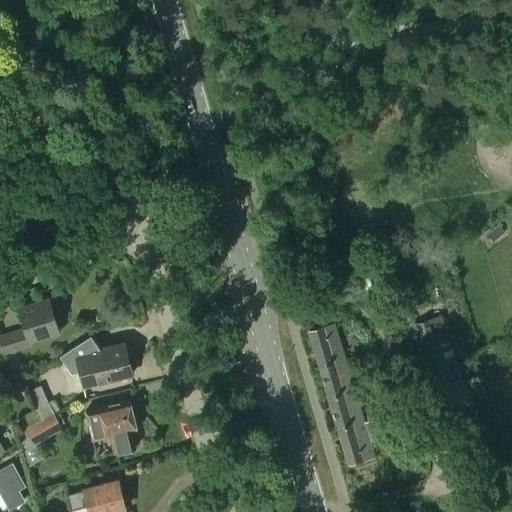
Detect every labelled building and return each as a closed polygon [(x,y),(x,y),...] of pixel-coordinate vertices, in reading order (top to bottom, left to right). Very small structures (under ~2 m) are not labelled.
[(377,273),(363,278),(367,291),(381,287),(377,273)] [(26,328),(0,336),(0,337),(5,352),(31,344),(30,340),(58,332),(48,300),(20,309),(26,328)] [(414,325),(421,346),(439,341),(447,339),(440,317),(414,325)] [(334,324),(309,331),(319,365),(344,358),(344,356),(334,324)] [(100,353),(100,349),(91,335),(59,356),(71,375),(80,373),(84,386),(132,375),(124,343),(102,348),(103,352),(100,353)] [(444,360),(439,341),(421,346),(427,367),(453,359),(452,357),(444,360)] [(344,358),(319,365),(329,398),(354,390),(344,358)] [(427,367),(433,388),(459,380),(453,359),(427,367)] [(465,402),(459,380),(433,388),(440,409),(465,402)] [(354,390),(329,398),(339,431),(364,423),(363,422),(354,390)] [(130,400),(86,411),(93,440),(111,435),(116,453),(135,448),(131,430),(137,429),(130,400)] [(49,403),(20,420),(25,429),(55,413),(49,403)] [(19,433),(24,449),(62,428),(60,424),(55,416),(54,414),(19,433)] [(364,423),(339,431),(348,464),(374,457),(369,439),(379,436),(374,420),(376,420),(376,418),(363,422),(364,423)] [(0,495),(9,511),(26,501),(20,490),(26,486),(12,461),(0,468),(0,495)] [(118,480),(84,489),(84,490),(67,494),(71,511),(88,506),(89,511),(115,511),(126,509),(118,480)]
